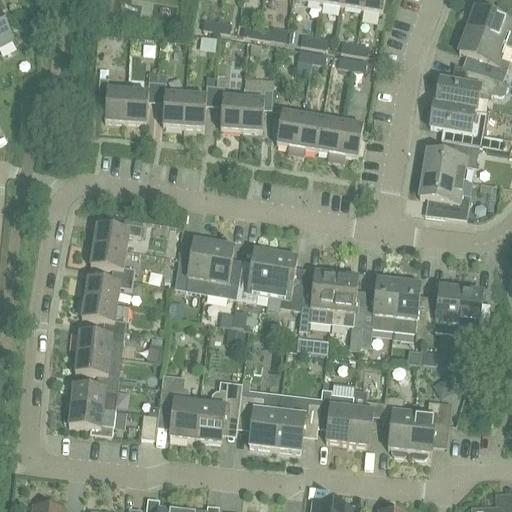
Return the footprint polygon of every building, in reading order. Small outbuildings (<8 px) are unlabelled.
[(342,10),(343,0),(322,0),(322,7),(342,10)] [(343,0),(342,10),(362,13),(363,0),(343,0)] [(363,0),(362,13),(383,17),(385,0),(363,0)] [(0,1),(0,48),(12,42),(0,19),(0,15),(6,13),(0,1)] [(511,24),(511,26),(475,12),(467,35),(506,49),(511,50),(511,24)] [(383,30),(384,23),(378,22),(376,33),(382,34),(383,30)] [(203,23),(202,33),(217,35),(219,25),(203,23)] [(219,25),(217,35),(230,38),(232,28),(219,25)] [(243,40),(257,42),(258,32),(245,29),(243,40)] [(258,32),(257,42),(271,44),(272,34),(258,32)] [(458,57),(477,64),(473,75),(503,86),(510,66),(500,63),(506,49),(467,35),(458,57)] [(314,51),(316,41),(301,39),(300,49),(314,51)] [(316,41),(314,51),(328,54),(329,43),(316,41)] [(354,58),(356,48),(341,45),(340,55),(354,58)] [(356,48),(354,58),(368,60),(369,50),(356,48)] [(299,55),(297,65),(312,67),(314,57),(299,55)] [(314,57),(312,67),(325,69),(326,59),(314,57)] [(352,74),(354,64),(339,61),(337,71),(352,74)] [(354,64),(352,74),(365,76),(367,66),(354,64)] [(439,85),(436,108),(474,114),(476,115),(479,102),(488,103),(492,99),(501,101),(506,96),(507,88),(503,86),(462,71),(454,68),(451,86),(439,85)] [(158,77),(158,76),(150,75),(149,96),(128,94),(126,126),(147,128),(148,106),(156,107),(158,77)] [(166,97),(168,78),(158,77),(156,107),(165,107),(164,128),(184,130),(186,98),(166,97)] [(216,91),(224,91),(225,79),(217,79),(216,91)] [(244,82),(243,102),(244,102),(241,134),(261,135),(263,114),(270,114),(273,84),(244,82)] [(105,125),(126,126),(128,94),(109,93),(110,83),(99,83),(98,103),(106,103),(105,125)] [(206,110),(214,110),(216,91),(207,90),(206,100),(186,98),(184,130),(204,131),(206,110)] [(224,91),(216,91),(214,110),(223,111),(221,133),(241,134),(244,102),(243,102),(224,101),(224,91)] [(80,112),(82,98),(72,96),(70,110),(80,112)] [(434,108),(430,131),(460,136),(458,148),(479,152),(482,152),(486,130),(472,128),(474,114),(436,108),(434,108)] [(295,159),(303,120),(282,116),(276,148),(288,150),(287,157),(295,159)] [(317,155),(322,123),(303,120),(295,159),(303,160),(305,153),(317,155)] [(322,123),(317,155),(329,157),(328,164),(335,166),(342,127),(322,123)] [(342,127),(335,166),(343,167),(345,160),(357,162),(363,131),(342,127)] [(428,155),(424,179),(463,185),(465,171),(475,173),(479,152),(458,148),(457,148),(456,160),(428,155)] [(448,206),(445,222),(467,225),(471,201),(461,199),(463,185),(424,179),(420,202),(448,206)] [(97,228),(94,249),(126,255),(129,238),(139,240),(141,230),(124,227),(124,231),(121,233),(97,228)] [(188,295),(190,282),(205,284),(203,298),(206,298),(214,249),(193,245),(188,276),(178,274),(175,292),(188,295)] [(228,285),(234,252),(232,251),(233,247),(223,245),(218,249),(214,249),(206,298),(236,304),(238,293),(239,287),(228,285)] [(116,276),(115,280),(132,283),(134,272),(123,270),(126,255),(94,249),(91,270),(115,274),(116,276)] [(256,307),(257,299),(269,301),(276,259),(270,258),(270,255),(269,252),(258,250),(256,252),(255,255),(253,255),(248,288),(239,287),(238,293),(236,304),(256,307)] [(291,293),(297,263),(295,263),(296,260),(294,257),(283,255),(281,257),(280,260),(276,259),(269,301),(282,304),(281,310),(300,313),(302,294),(291,293)] [(331,329),(336,280),(331,279),(332,276),(329,273),(320,272),(317,274),(316,278),(314,277),(312,296),(302,294),(300,313),(301,314),(299,335),(309,336),(310,326),(318,327),(331,329)] [(357,279),(354,276),(345,275),(342,277),(342,281),(336,280),(331,329),(344,330),(362,332),(365,302),(356,301),(358,283),(356,282),(357,279)] [(377,285),(375,303),(365,302),(362,332),(394,336),(399,287),(393,286),(394,283),(391,280),(382,279),(379,281),(379,285),(377,285)] [(89,282),(86,302),(117,308),(120,291),(131,293),(132,283),(115,280),(115,285),(112,286),(89,282)] [(420,289),(419,289),(419,286),(417,283),(407,282),(404,284),(404,288),(399,287),(394,336),(415,338),(415,344),(424,346),(428,309),(418,308),(420,289)] [(433,347),(434,336),(456,338),(457,338),(462,294),(440,291),(438,310),(428,309),(424,346),(433,347)] [(462,294),(457,338),(456,338),(456,340),(487,343),(491,316),(482,315),(484,296),(462,294)] [(107,328),(106,332),(124,336),(125,326),(114,324),(117,308),(86,302),(82,323),(105,327),(107,328)] [(80,336),(78,357),(121,361),(124,336),(106,332),(105,337),(103,339),(80,336)] [(245,337),(228,335),(226,350),(243,352),(245,337)] [(314,343),(298,342),(297,354),(313,356),(314,343)] [(296,345),(288,344),(287,355),(295,356),(296,345)] [(100,387),(118,389),(121,361),(78,357),(76,377),(99,379),(101,381),(100,387)] [(158,415),(173,417),(170,441),(196,444),(200,407),(188,405),(189,397),(186,393),(183,393),(184,383),(163,380),(158,415)] [(127,390),(147,393),(148,383),(128,381),(127,390)] [(252,382),(245,381),(244,391),(251,392),(252,382)] [(117,399),(118,389),(100,387),(100,390),(98,391),(75,389),(72,410),(115,415),(117,399)] [(220,448),(223,423),(237,425),(241,399),(241,390),(221,388),(220,397),(217,397),(213,399),(212,408),(200,407),(196,444),(220,448)] [(325,445),(347,448),(351,413),(353,401),(332,399),(332,395),(323,394),(321,409),(319,409),(318,414),(329,416),(325,445)] [(249,451),(275,454),(279,416),(262,414),(264,402),(241,399),(237,425),(252,427),(249,451)] [(407,459),(407,455),(411,456),(415,419),(401,418),(403,403),(385,400),(384,407),(382,422),(382,427),(391,428),(387,453),(391,453),(391,457),(393,460),(404,461),(407,459)] [(373,421),(382,422),(384,407),(366,405),(365,414),(351,413),(347,448),(369,451),(373,421)] [(295,418),(279,416),(275,454),(300,457),(303,434),(316,436),(318,414),(319,409),(296,406),(295,418)] [(427,461),(427,458),(431,459),(432,451),(446,453),(448,435),(451,408),(429,406),(427,421),(415,419),(411,456),(412,456),(411,459),(414,463),(423,464),(427,461)] [(112,442),(113,431),(115,415),(72,410),(70,430),(93,434),(95,436),(95,439),(112,442)] [(140,442),(155,444),(158,420),(143,418),(140,442)] [(511,511),(511,497),(494,498),(494,511),(511,511)] [(146,511),(158,511),(159,504),(147,503),(146,511)]
